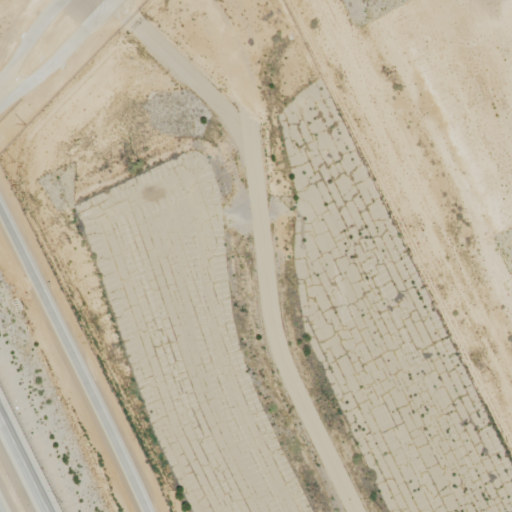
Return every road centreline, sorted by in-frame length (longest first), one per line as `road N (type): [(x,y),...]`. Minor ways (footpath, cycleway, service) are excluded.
road 1 (residential): [(354,511),(273,327),(252,160),(202,88),(107,0)]
road 2 (motorway): [(143,511),(0,213)]
road 3 (tertiary): [(0,103),(111,0)]
